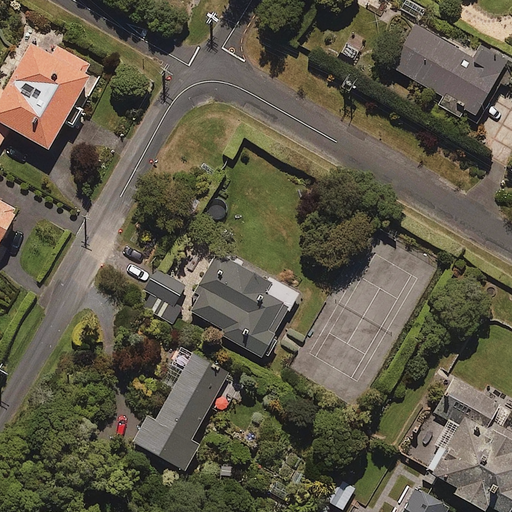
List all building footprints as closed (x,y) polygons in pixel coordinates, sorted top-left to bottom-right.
[(472,60),(413,26),(389,69),(440,98),(435,107),(455,119),(460,110),(472,117),(504,63),(478,48),(472,60)] [(75,127),(102,76),(90,69),(92,66),(56,46),(53,52),(34,42),(7,92),(0,88),(0,148),(11,129),(51,151),(67,123),(75,127)] [(0,194),(0,248),(1,249),(21,211),(3,201),(5,198),(0,194)] [(297,295),(219,256),(191,313),(226,330),(222,337),(266,358),(297,295)] [(186,288),(158,271),(146,291),(152,294),(144,308),(173,324),(182,308),(176,305),(186,288)] [(231,374),(195,354),(158,419),(149,415),(134,443),(187,472),(202,446),(193,441),(231,374)] [(461,490),(457,495),(487,511),(511,511),(511,426),(506,423),(511,411),(511,408),(456,377),(435,413),(449,421),(435,445),(441,448),(423,479),(444,491),(449,483),(461,490)] [(357,489),(343,481),(330,502),(343,510),(357,489)] [(450,511),(408,488),(394,511),(450,511)]
